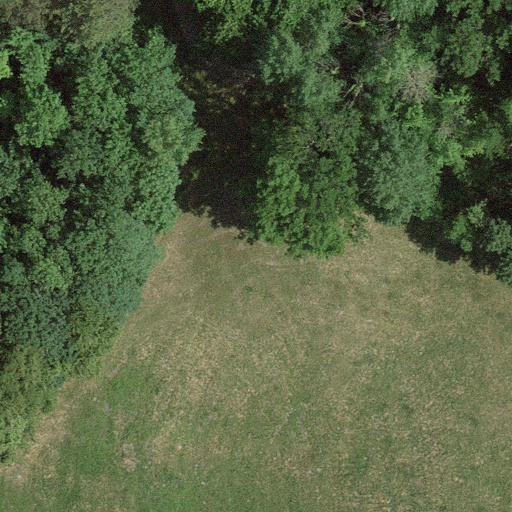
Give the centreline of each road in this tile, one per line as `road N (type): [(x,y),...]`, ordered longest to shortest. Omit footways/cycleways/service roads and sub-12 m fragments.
road 1 (track): [(247,96),(212,209),(37,426),(0,442)]
road 2 (track): [(375,0),(327,69),(287,101),(247,96),(184,0)]
